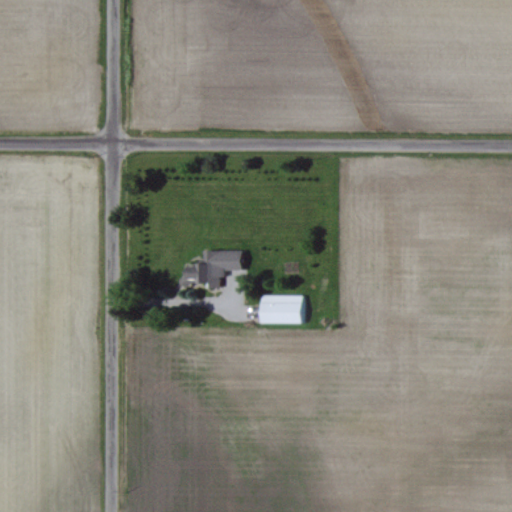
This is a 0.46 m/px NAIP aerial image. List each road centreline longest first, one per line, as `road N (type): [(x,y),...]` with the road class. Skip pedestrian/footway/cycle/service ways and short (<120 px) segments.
road 1 (residential): [(105,511),(106,0)]
road 2 (residential): [(511,142),(104,138)]
